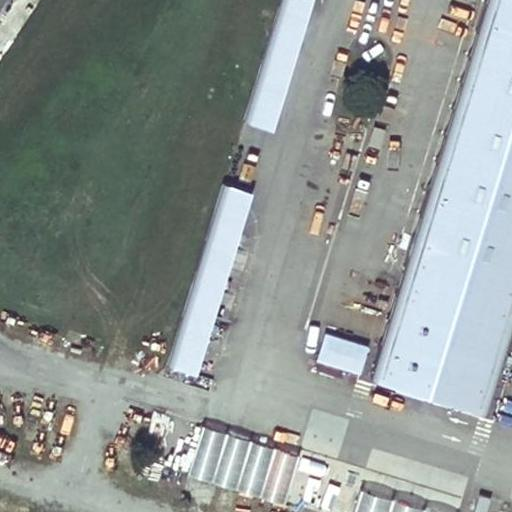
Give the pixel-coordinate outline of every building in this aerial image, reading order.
[(281,0),(246,119),(276,128),(313,0),(281,0)] [(511,0),(476,0),(362,359),(475,395),(511,278),(511,0)] [(202,373),(250,188),(219,180),(171,365),(202,373)] [(200,423),(186,472),(286,500),(300,450),(200,423)] [(360,496),(354,511),(451,511),(392,494),(389,505),(360,496)]
